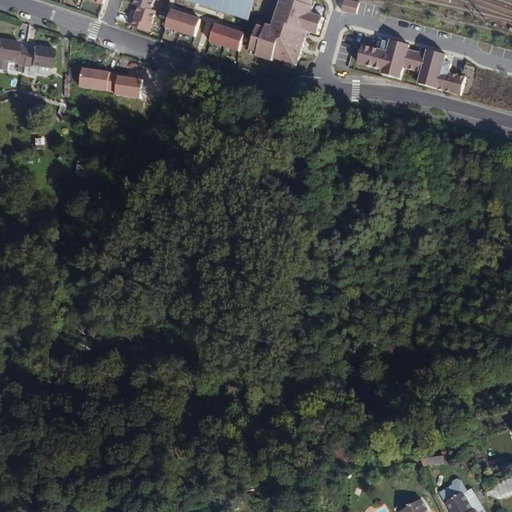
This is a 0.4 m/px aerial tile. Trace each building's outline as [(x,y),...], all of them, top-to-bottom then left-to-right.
[(155,0),(136,0),(135,5),(140,6),(148,9),(152,10),(155,0)] [(226,0),(182,0),(248,22),(253,9),(226,0)] [(256,0),(226,0),(253,9),(256,0)] [(309,0),(279,0),(273,19),(276,20),(273,27),(265,24),(264,27),(256,25),(248,48),(256,51),(255,54),(271,60),(272,56),(290,63),(292,57),(296,59),(303,37),(300,35),(302,29),(316,33),(321,17),(309,13),(311,6),(308,5),(309,0)] [(349,0),(345,0),(342,10),(357,14),(360,3),(349,0)] [(148,9),(140,6),(138,13),(133,12),(129,25),(150,32),(157,12),(152,10),(148,9)] [(170,16),(166,27),(181,32),(186,15),(172,10),(170,16)] [(201,20),(186,15),(181,32),(193,36),(195,37),(201,20)] [(214,24),(208,41),(210,42),(223,46),(228,29),(214,24)] [(228,29),(223,46),(237,51),(243,34),(228,29)] [(53,68),(55,48),(35,46),(35,49),(26,48),(24,48),(25,45),(17,45),(17,41),(0,39),(0,67),(6,68),(7,62),(14,62),(14,65),(22,66),(22,69),(29,69),(29,66),(53,68)] [(363,46),(358,64),(383,71),(382,75),(400,80),(403,68),(422,73),(419,85),(461,96),(466,78),(448,74),(451,65),(444,63),(446,56),(428,51),(427,56),(408,51),(409,46),(391,41),(391,44),(384,42),(381,51),(363,46)] [(111,76),(111,73),(83,69),(81,88),(109,91),(111,76)] [(117,92),(119,77),(111,76),(109,91),(117,92)] [(145,80),(119,77),(117,92),(117,96),(142,99),(145,80)] [(446,461),(428,464),(429,470),(447,467),(446,461)] [(511,475),(485,484),(489,494),(494,499),(500,500),(511,495),(511,475)] [(438,492),(445,502),(461,492),(463,495),(469,491),(461,479),(456,477),(452,479),(451,483),(438,492)] [(469,491),(463,495),(472,510),(474,509),(475,511),(487,511),(472,489),(469,491)] [(475,511),(474,509),(472,510),(463,495),(461,492),(445,502),(450,511),(475,511)] [(425,511),(428,511),(421,499),(399,511),(425,511)]
